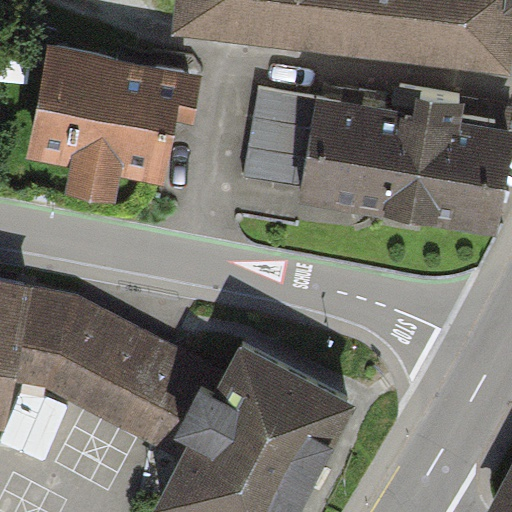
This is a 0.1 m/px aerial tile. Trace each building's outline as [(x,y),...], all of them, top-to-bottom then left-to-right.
[(511,0),(183,0),(181,21),(511,60),(511,0)] [(190,68),(56,42),(34,151),(168,177),(190,68)] [(268,75),(319,81),(322,55),(271,49),(268,75)] [(415,108),(260,82),(244,175),(495,218),(511,126),(468,119),(472,97),(418,88),(415,108)] [(0,422),(14,425),(22,381),(38,292),(41,277),(0,269),(0,422)] [(90,299),(38,292),(22,381),(49,385),(182,458),(226,374),(90,299)] [(298,511),(361,390),(248,331),(226,374),(182,458),(163,496),(194,511),(298,511)] [(511,475),(498,502),(511,507),(511,475)]
